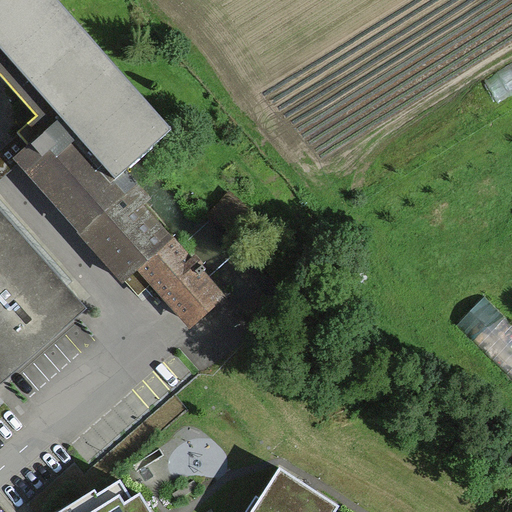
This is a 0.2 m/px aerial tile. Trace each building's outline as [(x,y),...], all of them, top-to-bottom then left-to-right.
[(0,0),(0,375),(68,310),(0,236),(0,87),(33,123),(2,154),(119,286),(130,276),(180,330),(213,296),(114,190),(178,139),(49,0),(0,0)] [(461,324),(485,346),(510,319),(485,297),(461,324)] [(154,372),(154,392),(167,392),(167,372),(154,372)] [(331,511),(332,509),(302,489),(274,471),(247,511),(331,511)] [(151,511),(138,491),(128,494),(118,477),(97,490),(93,485),(53,511),(151,511)]
